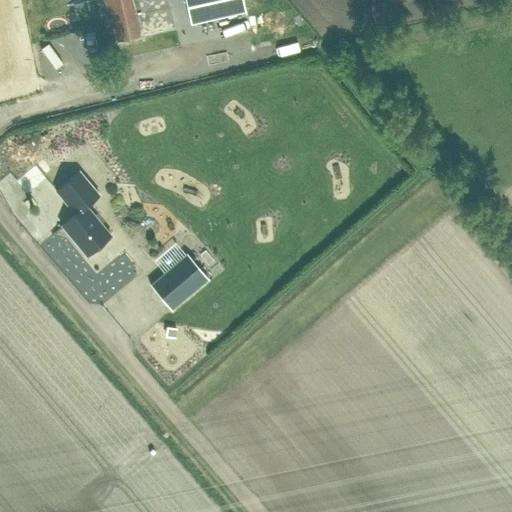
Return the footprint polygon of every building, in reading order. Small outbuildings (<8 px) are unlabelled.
[(104,0),(114,40),(143,33),(143,32),(172,25),(166,0),(104,0)] [(242,0),(184,0),(190,25),(245,12),(242,0)] [(79,170),(55,189),(74,212),(60,223),(86,254),(110,234),(86,204),(99,193),(79,170)] [(163,272),(149,284),(170,309),(207,277),(186,253),(185,254),(163,272)] [(274,511),(287,511),(284,503),(273,507),(274,511)]
